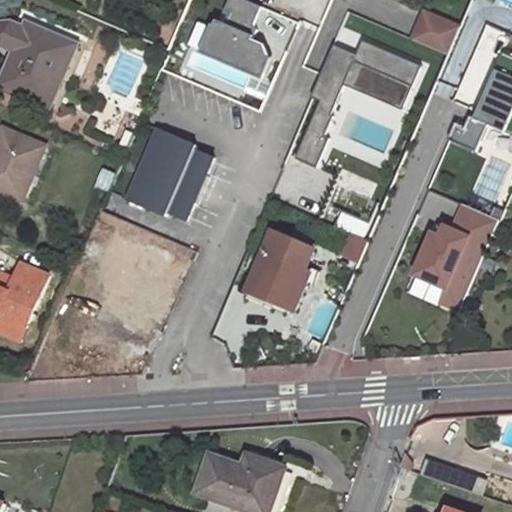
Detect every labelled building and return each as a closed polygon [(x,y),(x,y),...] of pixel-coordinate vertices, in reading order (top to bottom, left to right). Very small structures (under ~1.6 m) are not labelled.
[(255,26),(261,8),(243,0),(229,0),(224,14),(229,16),(225,25),(218,21),(215,27),(213,26),(201,54),(260,80),(270,58),(266,48),(253,43),(258,31),(255,26)] [(412,39),(449,55),(461,27),(424,11),(412,39)] [(0,40),(3,44),(18,50),(26,30),(12,24),(2,25),(0,30),(0,40)] [(18,50),(3,84),(51,105),(77,46),(29,25),(26,30),(18,50)] [(356,52),(333,43),(311,96),(320,100),(295,157),(317,166),(329,136),(325,134),(333,115),(331,113),(344,83),(402,108),(421,64),(362,38),(356,52)] [(511,57),(502,53),(491,80),(497,83),(492,94),(488,92),(476,119),(470,116),(466,127),(456,122),(449,140),(476,151),(488,125),(511,135),(511,57)] [(197,145),(158,127),(127,198),(167,215),(168,211),(187,220),(195,202),(197,203),(209,175),(207,174),(215,157),(196,148),(197,145)] [(44,147),(5,130),(0,140),(0,191),(1,192),(21,201),(44,147)] [(501,220),(465,205),(453,231),(446,227),(442,238),(434,234),(417,274),(447,288),(441,301),(461,310),(501,220)] [(438,224),(434,234),(442,238),(446,227),(438,224)] [(340,255),(354,262),(366,239),(352,232),(340,255)] [(274,236),(249,293),(275,304),(290,311),(295,313),(308,283),(314,286),(319,274),(307,269),(314,254),(274,236)] [(122,261),(149,272),(151,265),(156,256),(112,237),(102,261),(119,268),(122,261)] [(119,268),(106,298),(132,309),(151,318),(167,280),(149,272),(122,261),(119,268)] [(0,286),(0,317),(2,313),(28,324),(49,275),(21,263),(14,278),(8,290),(0,286)] [(14,278),(0,271),(0,286),(8,290),(14,278)] [(275,304),(249,293),(246,299),(272,310),(275,304)] [(132,309),(106,298),(103,304),(130,316),(132,309)] [(0,332),(21,341),(28,324),(2,313),(0,317),(0,332)] [(288,463),(249,449),(247,455),(257,459),(286,469),(288,463)] [(251,511),(270,511),(286,469),(257,459),(252,469),(242,466),(211,455),(197,494),(251,511)] [(257,459),(247,455),(242,466),(252,469),(257,459)] [(477,481),(422,462),(419,472),(473,492),(477,481)]
